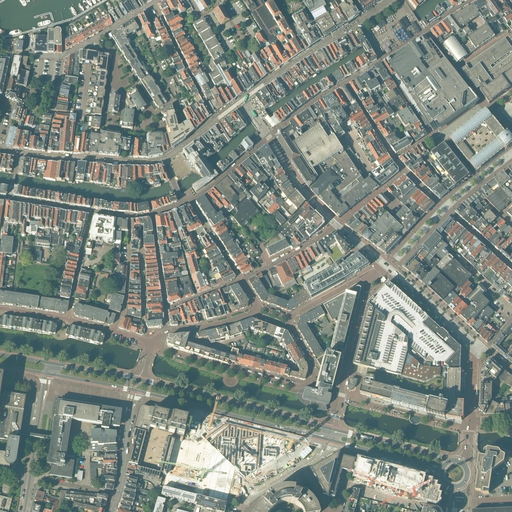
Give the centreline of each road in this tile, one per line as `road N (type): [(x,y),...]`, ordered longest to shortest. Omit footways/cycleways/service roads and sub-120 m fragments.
road 1 (residential): [(0,149),(152,161),(215,120)]
road 2 (residential): [(151,345),(298,386),(312,364),(287,325)]
road 3 (tertiary): [(138,391),(328,439)]
road 4 (tertiary): [(331,429),(143,380)]
road 5 (residential): [(242,99),(395,0)]
road 6 (residential): [(336,224),(295,181),(242,99)]
road 7 (residential): [(215,120),(155,5)]
road 8 (tertiary): [(450,460),(331,429)]
road 9 (tertiary): [(112,511),(138,391)]
road 10 (residential): [(155,113),(178,98),(133,15)]
